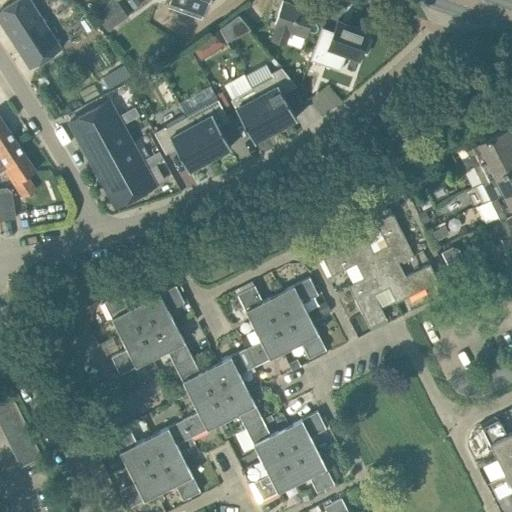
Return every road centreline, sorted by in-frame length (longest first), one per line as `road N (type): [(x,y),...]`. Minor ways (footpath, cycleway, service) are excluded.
road 1 (unclassified): [(101,240),(195,207),(304,153),(413,70),(466,1)]
road 2 (residential): [(445,408),(411,339),(323,383),(387,511)]
road 3 (residential): [(116,511),(89,457),(66,454),(0,310)]
road 4 (residential): [(101,240),(0,59)]
